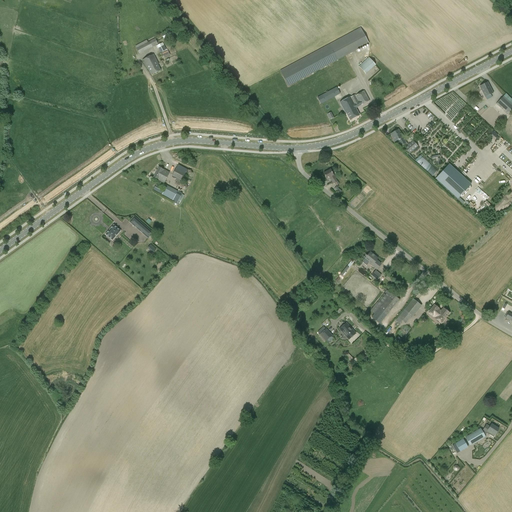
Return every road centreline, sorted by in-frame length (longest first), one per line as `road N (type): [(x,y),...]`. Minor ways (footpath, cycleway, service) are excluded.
road 1 (tertiary): [(0,250),(144,149),(178,140),(297,148)]
road 2 (unclassified): [(511,333),(307,176),(297,148)]
road 3 (tertiary): [(297,148),(350,135),(511,50)]
